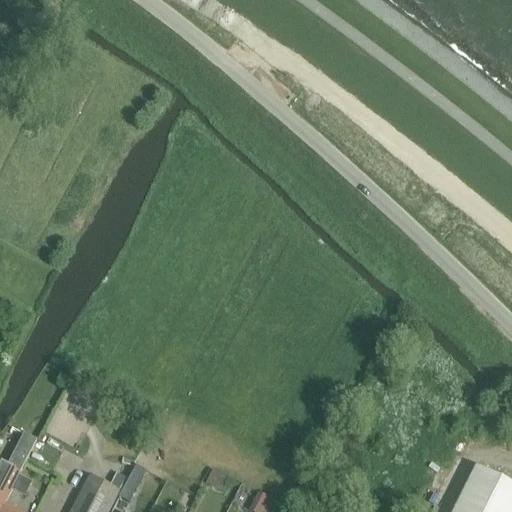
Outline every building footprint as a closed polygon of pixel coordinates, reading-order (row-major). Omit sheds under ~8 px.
[(48,418),(80,432),(101,382),(69,369),(48,418)] [(0,511),(4,511),(6,510),(36,445),(24,439),(8,474),(0,470),(0,511)] [(137,467),(120,498),(129,503),(146,472),(137,467)] [(511,511),(511,493),(470,472),(449,511),(511,511)] [(90,477),(72,511),(111,511),(121,494),(90,477)]
